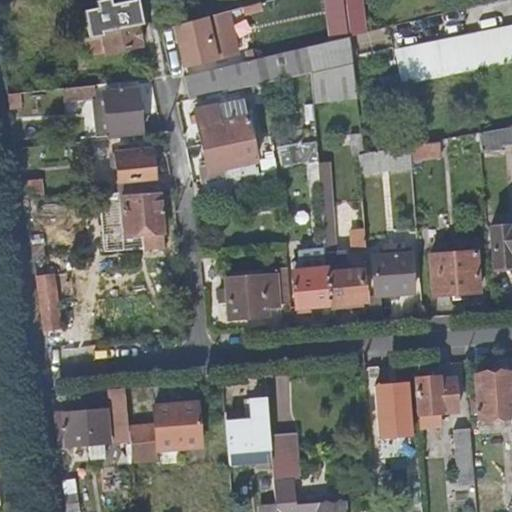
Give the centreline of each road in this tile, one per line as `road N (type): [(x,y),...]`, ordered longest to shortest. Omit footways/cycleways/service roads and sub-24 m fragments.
road 1 (residential): [(511,330),(193,360)]
road 2 (residential): [(193,360),(178,192),(156,82)]
road 3 (residential): [(193,360),(61,370)]
